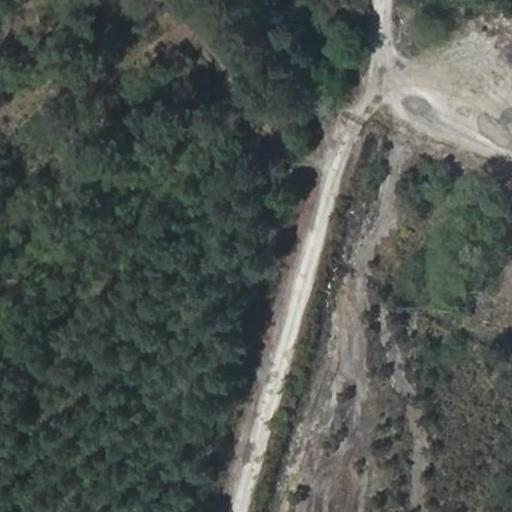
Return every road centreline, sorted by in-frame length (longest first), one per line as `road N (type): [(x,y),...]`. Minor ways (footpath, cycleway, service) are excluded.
road 1 (track): [(238,511),(356,116),(382,0)]
road 2 (track): [(364,81),(511,149)]
